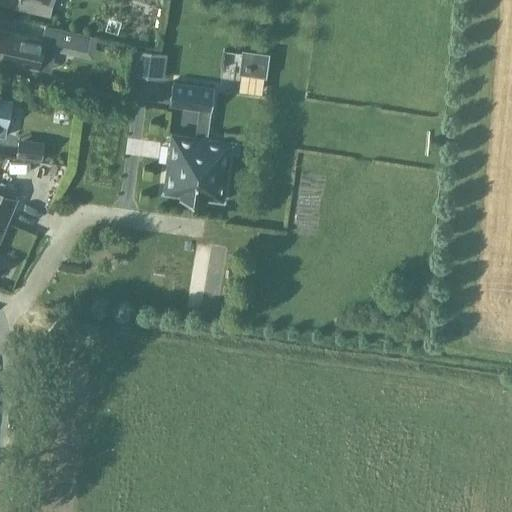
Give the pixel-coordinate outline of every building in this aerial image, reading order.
[(45,16),(49,0),(11,0),(9,8),(45,16)] [(91,34),(49,25),(46,42),(88,51),(91,34)] [(0,58),(36,66),(41,43),(0,33),(0,58)] [(245,51),(244,61),(253,62),(251,73),(267,75),(270,54),(245,51)] [(172,82),(169,104),(198,108),(210,110),(213,88),(172,82)] [(0,133),(3,134),(10,100),(0,97),(0,133)] [(162,191),(162,192),(179,195),(179,197),(180,197),(180,196),(203,200),(205,200),(205,198),(223,201),(223,200),(222,200),(228,157),(225,157),(228,141),(206,138),(194,136),(171,133),(163,191),(162,191)] [(43,141),(18,138),(16,154),(41,157),(43,141)] [(0,237),(17,198),(0,190),(0,237)]
